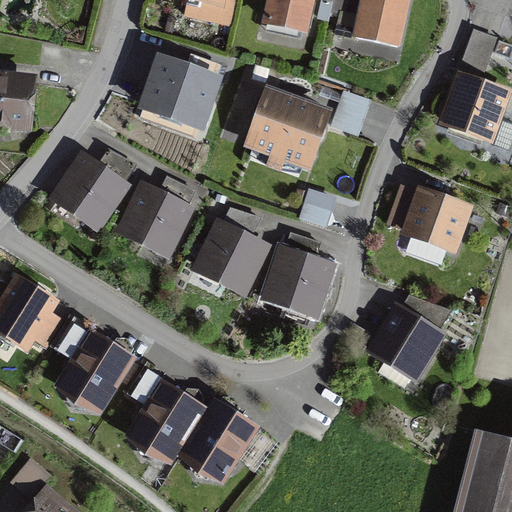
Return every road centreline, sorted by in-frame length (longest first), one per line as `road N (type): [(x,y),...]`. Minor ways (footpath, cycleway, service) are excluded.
road 1 (residential): [(457,0),(451,41),(378,169),(347,308),(336,332),(297,367),(272,375),(222,372),(0,239)]
road 2 (residential): [(0,212),(90,99),(128,0)]
